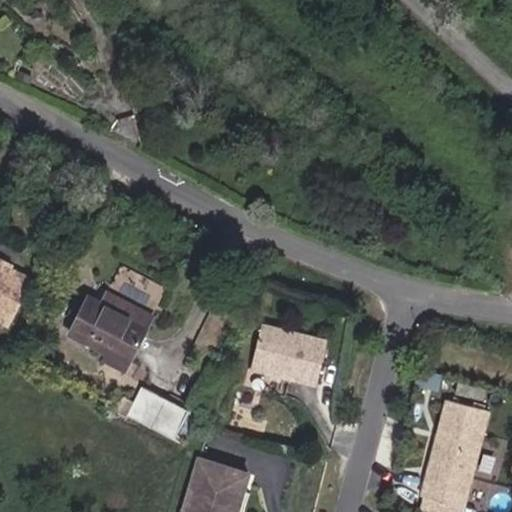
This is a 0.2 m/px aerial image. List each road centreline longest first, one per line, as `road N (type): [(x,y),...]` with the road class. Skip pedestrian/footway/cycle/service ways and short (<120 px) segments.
road 1 (residential): [(0,83),(412,294)]
road 2 (residential): [(352,511),(412,294)]
